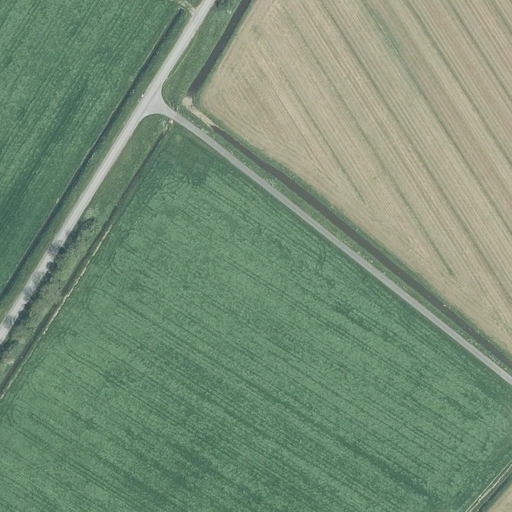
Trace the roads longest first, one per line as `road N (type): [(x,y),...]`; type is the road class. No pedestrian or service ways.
road 1 (unclassified): [(511,378),(146,103)]
road 2 (tertiary): [(0,335),(146,103)]
road 3 (tertiary): [(146,103),(209,0)]
